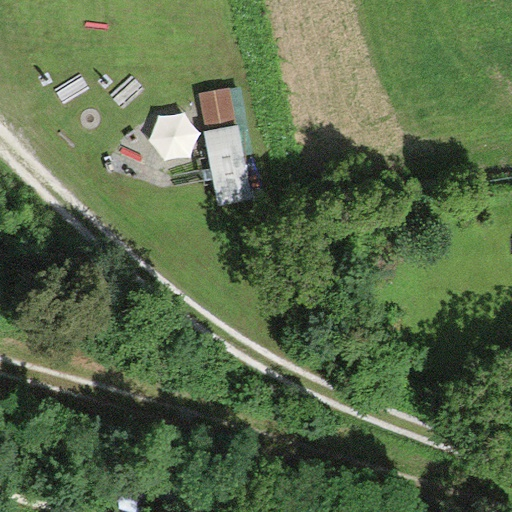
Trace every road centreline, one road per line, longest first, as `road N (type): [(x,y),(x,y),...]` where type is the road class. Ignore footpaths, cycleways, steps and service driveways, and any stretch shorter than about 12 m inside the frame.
road 1 (track): [(511,463),(286,384),(215,340),(0,151)]
road 2 (track): [(444,511),(0,376)]
